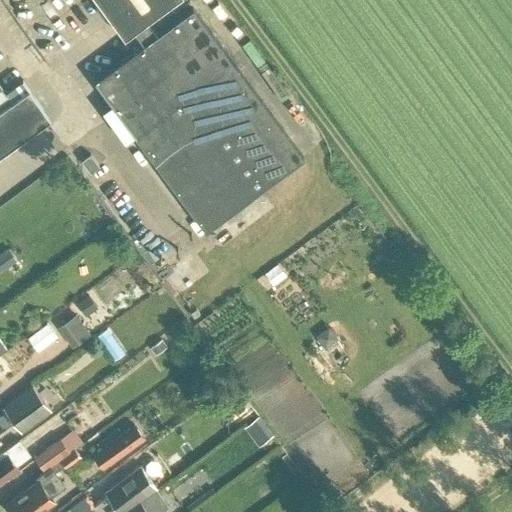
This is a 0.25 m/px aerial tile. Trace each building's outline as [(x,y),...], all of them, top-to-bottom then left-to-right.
[(99,0),(124,34),(133,28),(144,42),(95,79),(205,228),(302,157),(192,7),(158,32),(147,17),(170,0),(99,0)] [(0,152),(50,117),(22,79),(5,91),(0,84),(0,152)] [(103,162),(93,151),(84,157),(94,169),(103,162)] [(11,248),(17,257),(24,252),(17,243),(11,248)] [(0,251),(0,271),(15,261),(6,248),(0,251)] [(101,298),(133,282),(124,263),(91,280),(101,298)] [(85,315),(97,306),(88,294),(77,303),(85,315)] [(90,333),(76,312),(57,325),(72,346),(90,333)] [(177,361),(201,348),(183,317),(160,330),(177,361)] [(97,335),(116,362),(126,355),(107,328),(97,335)] [(151,346),(156,353),(166,345),(161,339),(151,346)] [(5,410),(0,414),(0,439),(0,440),(0,439),(0,430),(13,421),(20,431),(50,409),(32,384),(2,406),(5,410)] [(265,423),(259,414),(246,424),(252,433),(265,423)] [(93,452),(104,466),(139,440),(129,426),(93,452)] [(60,437),(69,450),(74,447),(82,441),(73,428),(60,437)] [(34,456),(43,469),(69,450),(60,437),(34,456)] [(20,470),(16,465),(30,454),(19,440),(5,450),(0,453),(0,480),(7,476),(9,478),(20,470)] [(49,503),(53,500),(50,496),(65,485),(55,471),(65,464),(66,466),(80,455),(74,447),(69,450),(43,469),(35,475),(37,478),(6,500),(14,511),(12,511),(36,511),(43,508),(44,508),(49,505),(49,503)] [(157,489),(140,465),(103,491),(107,496),(94,505),(86,494),(62,511),(124,511),(140,501),(156,489),(157,489)] [(147,511),(140,501),(125,511),(147,511)] [(487,511),(505,511),(497,501),(486,509),(487,511)]
